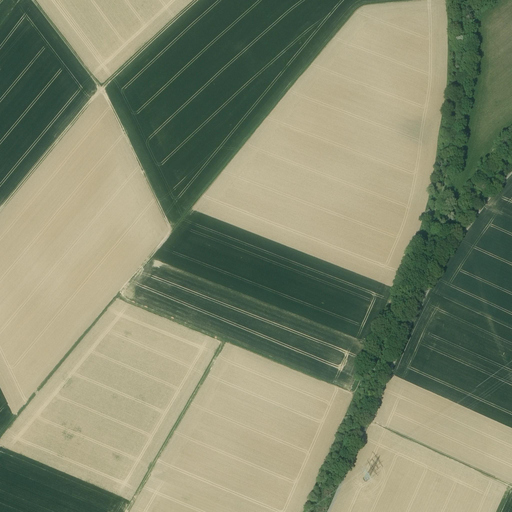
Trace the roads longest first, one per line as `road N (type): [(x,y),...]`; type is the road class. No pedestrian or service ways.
road 1 (track): [(0,435),(374,0)]
road 2 (unknown): [(355,386),(444,193),(465,65),(460,0)]
road 3 (track): [(303,511),(355,386),(119,291)]
road 4 (track): [(196,0),(101,89),(0,209)]
road 5 (track): [(32,0),(101,89),(172,228)]
road 6 (track): [(127,511),(226,337)]
road 7 (track): [(511,485),(368,421)]
